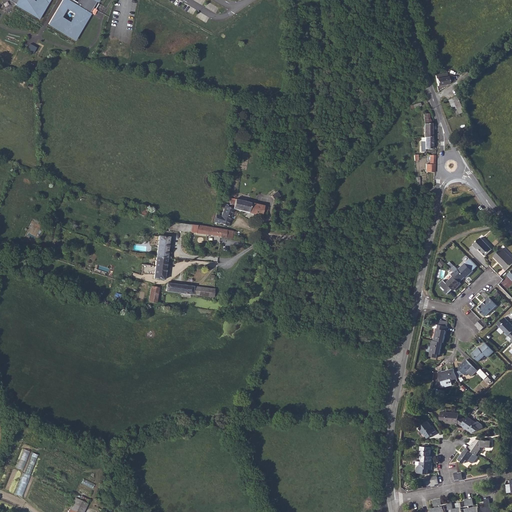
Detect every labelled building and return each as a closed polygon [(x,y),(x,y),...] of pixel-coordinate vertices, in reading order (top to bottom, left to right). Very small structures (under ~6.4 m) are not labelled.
[(8,0),(16,4),(15,5),(39,20),(50,0),(62,0),(47,25),(75,42),(91,14),(90,13),(97,2),(98,3),(99,0),(8,0)] [(30,44),(27,49),(33,53),(36,47),(30,44)] [(437,86),(450,84),(451,83),(453,81),(454,81),(453,76),(452,77),(452,75),(445,77),(441,77),(441,74),(435,75),(437,86)] [(423,114),(423,137),(424,137),(432,137),(432,124),(430,119),(429,119),(428,114),(423,114)] [(425,149),(432,149),(432,137),(424,137),(424,142),(420,142),(421,152),(425,152),(425,149)] [(427,173),(434,174),(435,156),(430,156),(430,166),(427,166),(427,173)] [(235,201),(233,209),(262,216),(262,213),(266,214),(268,207),(236,199),(235,201)] [(226,205),(225,206),(233,209),(235,201),(232,200),(230,205),(229,204),(228,204),(227,205),(226,205)] [(225,206),(222,213),(231,217),(233,209),(225,206)] [(222,213),(219,223),(227,226),(231,217),(222,213)] [(196,225),(169,222),(168,229),(191,233),(216,236),(217,228),(216,228),(197,225),(196,225)] [(217,228),(216,236),(221,236),(221,237),(225,237),(227,230),(226,230),(217,228)] [(153,275),(153,279),(164,280),(166,258),(169,237),(158,236),(156,257),(155,266),(153,275)] [(477,249),(484,256),(491,249),(480,238),(472,245),(476,250),(477,249)] [(502,268),(505,271),(511,263),(511,259),(502,248),(493,257),(503,267),(502,268)] [(456,269),(454,272),(461,279),(464,277),(465,278),(472,271),(465,263),(458,270),(456,269)] [(153,275),(155,266),(142,264),(141,274),(153,275)] [(461,279),(454,272),(451,274),(453,276),(446,283),(442,279),(438,284),(444,290),(443,291),(446,294),(452,289),(453,290),(460,283),(459,282),(461,279)] [(165,291),(174,293),(175,284),(166,283),(165,291)] [(175,284),(174,293),(213,298),(214,289),(175,284)] [(148,302),(149,302),(156,303),(159,288),(152,286),(151,286),(148,302)] [(488,297),(477,308),(485,316),(496,305),(488,297)] [(480,319),(475,324),(477,327),(482,323),(483,322),(480,319)] [(436,329),(433,340),(442,342),(443,342),(446,331),(447,331),(448,327),(446,326),(447,322),(439,320),(437,329),(436,329)] [(500,326),(509,336),(511,339),(511,337),(511,324),(507,320),(500,326)] [(433,340),(432,340),(429,356),(436,358),(437,354),(439,354),(442,342),(433,340)] [(493,351),(484,342),(478,348),(477,347),(470,354),(477,361),(484,355),(486,357),(493,351)] [(458,367),(454,368),(456,375),(463,373),(465,375),(468,372),(471,376),(477,370),(466,359),(458,367)] [(456,375),(454,368),(443,371),(442,370),(438,371),(441,380),(444,380),(446,386),(452,384),(451,379),(457,378),(456,375)] [(461,426),(461,425),(472,433),(477,431),(474,425),(475,422),(467,417),(465,420),(460,416),(459,416),(459,414),(441,411),(440,419),(446,420),(446,423),(458,424),(461,426)] [(427,422),(418,428),(422,434),(424,433),(428,438),(432,435),(431,434),(435,432),(432,427),(431,427),(427,422)] [(468,449),(466,448),(462,453),(463,454),(462,456),(460,455),(457,459),(463,463),(466,460),(472,463),(473,463),(478,456),(476,455),(480,450),(479,449),(480,447),(489,449),(490,441),(478,440),(475,443),(473,442),(468,449)] [(421,462),(419,461),(419,465),(416,468),(415,473),(426,474),(426,469),(431,469),(432,463),(431,462),(431,456),(429,456),(430,447),(420,446),(419,453),(422,455),(421,462)] [(18,468),(25,470),(29,450),(22,448),(18,468)] [(24,496),(37,454),(31,452),(18,494),(24,496)] [(458,473),(457,472),(454,472),(455,480),(459,479),(459,481),(463,480),(461,472),(458,473)] [(434,485),(434,484),(437,483),(436,476),(433,477),(429,477),(425,478),(426,485),(430,484),(431,486),(434,485)] [(82,483),(93,488),(95,483),(84,478),(82,483)] [(82,495),(81,497),(86,499),(90,490),(81,486),(78,493),(82,495)] [(431,507),(431,511),(430,511),(427,511),(424,511),(443,511),(442,505),(447,504),(448,511),(452,511),(453,511),(452,511),(461,511),(460,508),(465,507),(465,511),(490,511),(489,504),(488,497),(484,499),(485,505),(477,506),(477,504),(468,506),(467,504),(473,503),(471,497),(464,498),(465,505),(460,506),(459,501),(455,502),(456,507),(452,507),(451,501),(441,503),(440,497),(433,498),(434,505),(439,504),(439,506),(431,507)] [(83,511),(87,504),(75,498),(68,511),(83,511)]
